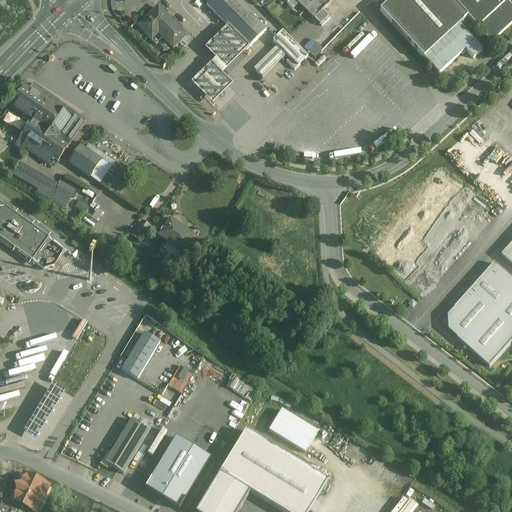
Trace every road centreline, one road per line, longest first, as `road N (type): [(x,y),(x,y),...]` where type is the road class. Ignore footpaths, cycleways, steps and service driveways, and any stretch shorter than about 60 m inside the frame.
road 1 (residential): [(331,184),(287,179),(223,149),(67,3)]
road 2 (residential): [(331,184),(334,262),(345,286),(511,415)]
road 3 (residential): [(331,184),(388,171),(415,153),(511,59)]
road 4 (residential): [(0,452),(134,511)]
